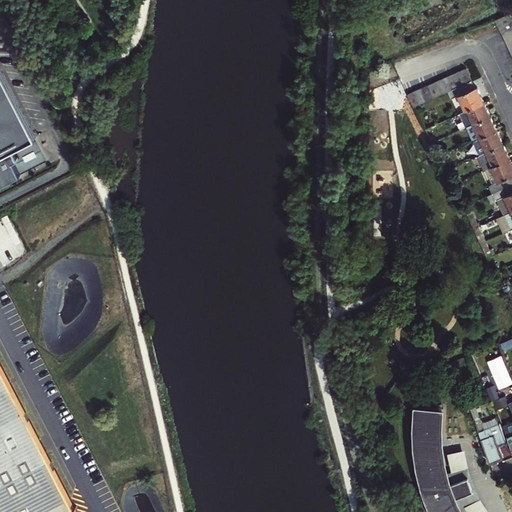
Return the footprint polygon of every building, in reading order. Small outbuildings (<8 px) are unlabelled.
[(511,17),(510,13),(497,20),(500,27),(511,21),(511,17)] [(503,33),(511,29),(511,21),(500,27),(503,33)] [(506,40),(511,36),(511,29),(503,33),(506,40)] [(0,188),(16,180),(12,171),(24,165),(17,150),(30,143),(21,127),(29,123),(0,66),(0,188)] [(467,68),(461,70),(467,82),(472,79),(467,68)] [(467,82),(461,70),(454,74),(459,86),(467,82)] [(459,86),(454,74),(447,77),(453,88),(459,86)] [(453,88),(447,77),(442,79),(447,91),(452,89),(453,88)] [(447,91),(442,79),(435,83),(440,95),(447,91)] [(477,85),(475,86),(472,79),(467,82),(459,86),(453,88),(452,89),(455,95),(458,94),(466,110),(484,102),(477,85)] [(440,95),(435,83),(428,86),(434,98),(440,95)] [(434,98),(428,86),(422,89),(427,101),(434,98)] [(427,101),(422,89),(415,92),(421,104),(427,101)] [(421,104),(415,92),(408,95),(414,107),(421,104)] [(475,123),(491,115),(484,102),(466,110),(462,112),(469,126),(475,123)] [(475,139),(497,129),(491,115),(475,123),(478,129),(472,133),(475,139)] [(475,123),(469,126),(472,133),(478,129),(475,123)] [(488,150),(504,143),(497,129),(475,139),(481,153),(488,150)] [(510,156),(504,143),(488,150),(495,164),(510,156)] [(495,164),(488,150),(481,153),(488,167),(495,164)] [(511,159),(510,156),(495,164),(488,167),(496,182),(492,184),(495,190),(511,182),(511,159)] [(511,182),(495,190),(499,198),(505,195),(511,209),(511,182)] [(505,195),(499,198),(506,212),(511,209),(505,195)] [(69,511),(0,374),(0,511),(69,511)] [(461,511),(459,508),(458,506),(457,503),(456,500),(454,497),(472,490),(467,477),(449,483),(448,480),(447,477),(446,474),(445,472),(442,454),(440,440),(440,426),(441,408),(437,408),(411,405),(410,423),(410,443),(412,459),(415,475),(419,490),(423,500),(428,511),(461,511)] [(473,407),(468,409),(474,427),(489,463),(502,457),(498,445),(505,442),(500,430),(496,418),(480,424),(473,407)] [(511,420),(501,424),(511,451),(511,420)] [(445,472),(446,474),(447,477),(448,480),(449,483),(467,477),(472,490),(454,497),(456,500),(457,503),(458,506),(459,508),(464,506),(467,511),(488,511),(480,500),(467,465),(464,449),(446,452),(450,470),(445,472)]
